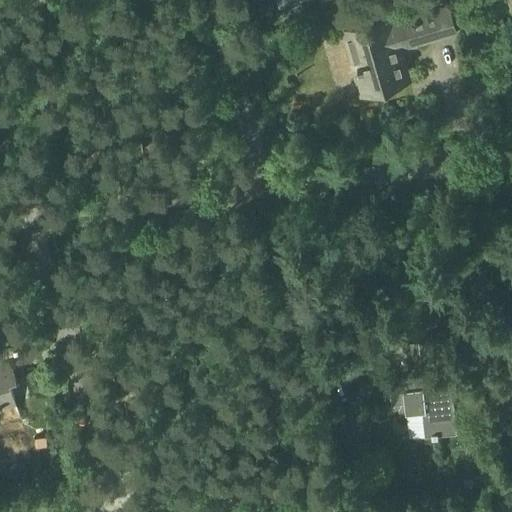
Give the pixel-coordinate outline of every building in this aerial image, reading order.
[(342,30),(358,86),(405,73),(397,46),(453,30),(445,5),(390,21),(388,17),(342,30)] [(124,140),(126,151),(141,149),(140,138),(124,140)] [(419,342),(402,343),(403,368),(421,367),(419,342)] [(10,363),(0,365),(0,404),(14,400),(9,382),(16,380),(10,363)] [(388,378),(391,404),(403,403),(404,414),(421,412),(424,437),(431,436),(431,438),(436,438),(436,435),(455,434),(449,372),(388,378)] [(463,488),(479,486),(478,479),(462,480),(463,488)]
